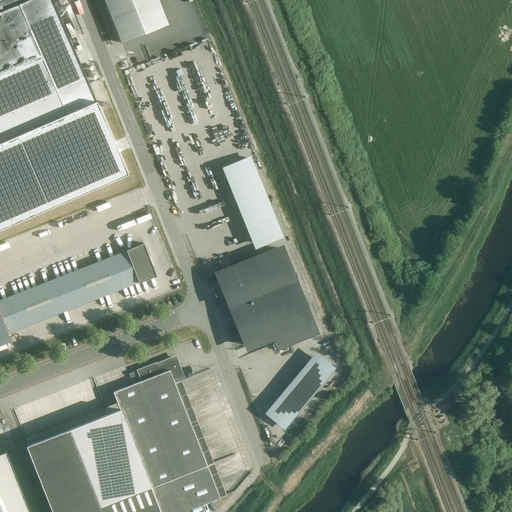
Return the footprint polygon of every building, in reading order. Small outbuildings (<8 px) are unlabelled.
[(0,0),(0,226),(126,172),(52,0),(23,0),(22,0),(0,0)] [(158,0),(104,0),(121,43),(168,25),(158,0)] [(182,4),(184,14),(196,12),(195,2),(182,4)] [(199,14),(187,16),(189,26),(201,24),(199,14)] [(195,43),(207,38),(203,27),(191,31),(195,43)] [(142,41),(124,47),(130,66),(148,60),(142,41)] [(161,44),(147,49),(151,60),(165,55),(161,44)] [(211,66),(218,64),(215,56),(208,58),(211,66)] [(216,79),(216,87),(225,87),(225,79),(216,79)] [(249,153),(221,164),(254,247),(282,236),(249,153)] [(0,345),(11,341),(7,332),(138,281),(139,283),(156,276),(143,243),(126,250),(127,252),(0,301),(0,345)] [(217,275),(246,345),(273,334),(277,343),(315,328),(283,249),(217,275)] [(336,367),(316,350),(266,409),(286,426),(336,367)] [(113,392),(119,409),(26,446),(51,511),(203,511),(201,505),(220,498),(173,379),(181,375),(174,358),(157,365),(156,364),(139,371),(142,380),(113,392)] [(0,511),(29,511),(6,451),(5,452),(6,456),(0,458),(0,511)]
